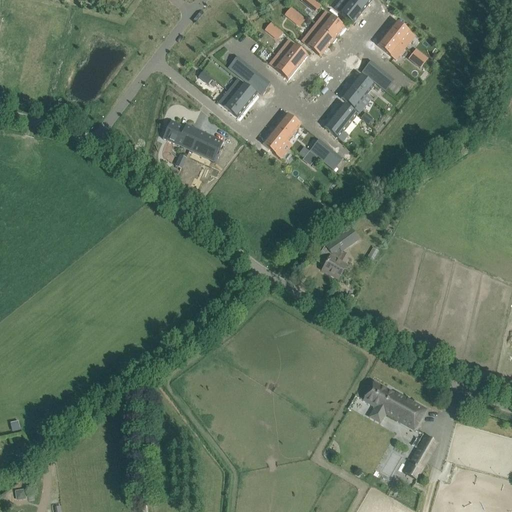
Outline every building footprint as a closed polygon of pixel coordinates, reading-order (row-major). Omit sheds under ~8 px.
[(312,0),(303,0),(302,1),(316,12),(320,6),(312,0)] [(346,0),(341,0),(334,10),(353,25),(362,13),(346,0)] [(370,0),(346,0),(362,13),(372,1),(370,0)] [(295,13),(290,10),(286,15),(290,19),(295,13)] [(315,25),(334,40),(344,28),(325,13),(315,25)] [(386,34),(405,50),(414,38),(396,23),(386,34)] [(271,34),(276,28),(271,24),(266,30),(271,34)] [(315,25),(301,42),(320,58),(334,40),(315,25)] [(405,50),(386,34),(377,46),(396,61),(405,50)] [(288,42),(276,56),(295,72),(307,57),(288,42)] [(428,60),(421,54),(417,59),(424,65),(428,60)] [(295,72),(276,56),(269,65),(288,81),(295,72)] [(424,65),(417,59),(413,64),(420,69),(424,65)] [(360,76),(352,85),(371,100),(366,96),(374,87),(360,76)] [(247,107),(256,96),(238,80),(228,92),(247,107)] [(359,114),(371,100),(352,85),(341,99),(359,114)] [(247,107),(228,92),(219,104),(237,119),(238,119),(247,107)] [(343,133),(357,116),(343,105),(324,128),(342,143),(348,137),(343,133)] [(286,115),(273,131),(287,143),(300,127),(286,115)] [(171,122),(162,140),(183,150),(193,129),(186,125),(185,129),(171,122)] [(289,144),(287,143),(273,131),(262,145),(281,160),(292,146),(289,144)] [(199,132),(189,152),(192,154),(192,153),(211,161),(211,162),(213,163),(223,143),(213,138),(213,139),(200,133),(201,132),(199,132)] [(199,175),(186,193),(192,197),(205,179),(204,178),(200,175),(199,175)] [(325,267),(322,271),(330,276),(330,274),(338,279),(337,280),(338,280),(346,267),(345,266),(349,258),(341,253),(337,251),(355,238),(348,229),(325,246),(327,249),(331,256),(325,267)] [(370,258),(376,260),(379,249),(373,248),(370,258)] [(355,301),(359,290),(347,286),(343,296),(355,301)] [(396,393),(395,395),(374,382),(363,402),(375,409),(385,415),(414,431),(418,424),(419,424),(418,423),(421,418),(422,418),(426,411),(396,393)] [(13,432),(22,430),(21,421),(11,422),(13,432)] [(419,449),(419,448),(410,465),(410,464),(415,467),(414,468),(416,469),(417,468),(422,471),(431,455),(419,449)] [(387,461),(381,471),(405,486),(411,475),(405,471),(405,470),(398,466),(402,459),(400,457),(395,465),(387,461)]
